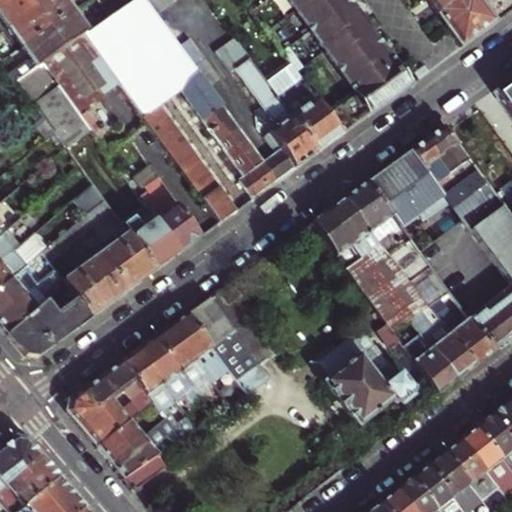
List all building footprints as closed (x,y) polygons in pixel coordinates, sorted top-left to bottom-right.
[(20,0),(0,0),(0,21),(3,26),(27,9),(20,0)] [(20,0),(27,9),(38,0),(20,0)] [(58,0),(38,0),(27,9),(41,29),(66,11),(59,1),(58,0)] [(136,116),(153,103),(176,86),(194,74),(172,45),(150,15),(139,0),(127,0),(113,11),(105,16),(97,21),(82,33),(77,36),(112,84),(136,116)] [(139,0),(150,15),(171,0),(139,0)] [(314,0),(300,0),(290,8),(305,29),(325,14),(314,0)] [(314,0),(325,14),(344,0),(314,0)] [(345,0),(344,0),(325,14),(339,34),(359,20),(354,12),(345,0)] [(452,1),(451,0),(424,0),(429,6),(434,13),(452,1)] [(477,0),(453,0),(452,1),(462,15),(479,2),(477,0)] [(511,5),(511,0),(477,0),(479,2),(492,20),(511,5)] [(462,15),(452,1),(434,13),(457,45),(492,20),(479,2),(462,15)] [(91,12),(99,7),(95,2),(87,8),(91,12)] [(102,11),(109,6),(106,2),(99,7),(102,11)] [(105,16),(113,11),(109,6),(102,11),(105,16)] [(94,17),(102,11),(99,7),(91,12),(94,17)] [(27,9),(3,26),(13,40),(18,46),(41,29),(27,9)] [(66,11),(41,29),(57,50),(77,36),(82,33),(75,23),(66,11)] [(105,16),(102,11),(94,17),(97,21),(105,16)] [(305,29),(319,49),(339,34),(325,14),(305,29)] [(359,20),(339,34),(355,55),(374,40),(367,30),(359,20)] [(36,65),(57,50),(41,29),(18,46),(27,59),(33,67),(36,65)] [(355,55),(339,34),(319,49),(335,69),(355,55)] [(57,50),(36,65),(72,113),(112,84),(77,36),(57,50)] [(183,37),(172,45),(194,74),(201,84),(212,76),(183,37)] [(374,40),(355,55),(369,75),(389,60),(383,51),(374,40)] [(313,151),(272,95),(243,55),(227,67),(265,119),(272,119),(276,124),(262,133),(274,150),(259,162),(272,180),(290,167),(313,151)] [(369,75),(355,55),(335,69),(349,89),(369,75)] [(389,60),(369,75),(349,89),(366,112),(390,95),(406,83),(389,60)] [(10,83),(36,118),(48,134),(69,163),(81,155),(67,136),(80,126),(72,113),(36,65),(33,67),(15,80),(10,83)] [(5,67),(0,70),(0,74),(1,76),(8,70),(5,67)] [(11,74),(8,70),(1,76),(4,79),(11,74)] [(0,90),(8,85),(4,79),(1,76),(0,74),(0,119),(13,137),(25,127),(0,93),(0,90)] [(15,80),(11,74),(4,79),(8,85),(10,83),(15,80)] [(176,86),(242,175),(236,178),(250,197),(272,180),(259,162),(201,84),(194,74),(176,86)] [(511,74),(499,84),(488,93),(511,125),(511,74)] [(286,85),(272,95),(313,151),(329,139),(341,130),(324,108),(313,94),(300,104),(286,85)] [(324,108),(341,130),(366,112),(349,89),(324,108)] [(167,158),(185,145),(153,103),(136,116),(167,158)] [(424,139),(446,171),(452,178),(456,183),(471,172),(439,128),(433,133),(424,139)] [(416,145),(408,151),(431,182),(446,171),(424,139),(416,145)] [(215,222),(233,209),(185,145),(167,158),(215,222)] [(403,155),(394,161),(417,192),(431,182),(408,151),(403,155)] [(388,166),(380,172),(403,202),(417,192),(394,161),(388,166)] [(374,176),(364,183),(387,214),(403,202),(380,172),(374,176)] [(426,205),(412,215),(396,226),(400,231),(406,240),(411,247),(458,213),(468,226),(496,206),(491,198),(488,195),(471,172),(456,183),(440,195),(426,205)] [(456,183),(452,178),(436,189),(440,195),(456,183)] [(431,182),(417,192),(422,200),(426,205),(440,195),(436,189),(431,182)] [(87,188),(93,196),(100,191),(94,183),(87,188)] [(355,190),(341,200),(373,245),(384,237),(387,241),(400,231),(396,226),(393,221),(387,214),(364,183),(355,190)] [(131,195),(138,205),(149,196),(142,187),(131,195)] [(149,196),(138,205),(173,253),(184,245),(193,238),(157,190),(149,196)] [(401,283),(383,258),(373,245),(341,200),(334,206),(325,212),(347,243),(357,256),(347,263),(350,268),(344,273),(368,306),(401,283)] [(426,205),(422,200),(408,210),(412,215),(426,205)] [(103,210),(97,201),(41,249),(37,252),(43,261),(103,210)] [(106,214),(125,239),(148,271),(160,262),(173,253),(138,205),(120,218),(113,209),(106,214)] [(466,228),(464,225),(457,230),(456,236),(498,293),(464,318),(489,353),(511,335),(511,227),(502,215),(496,206),(468,226),(466,228)] [(412,215),(408,210),(393,221),(396,226),(412,215)] [(331,255),(347,243),(325,212),(319,216),(309,224),(331,255)] [(0,245),(7,253),(14,246),(1,231),(0,231),(0,245)] [(41,249),(29,234),(14,246),(7,253),(19,268),(37,252),(41,249)] [(148,271),(125,239),(61,285),(71,298),(85,317),(121,291),(148,271)] [(383,327),(389,334),(407,321),(445,293),(411,247),(406,240),(383,258),(401,283),(368,306),(383,327)] [(0,284),(19,268),(7,253),(0,258),(0,284)] [(350,268),(347,263),(340,268),(344,273),(350,268)] [(5,312),(22,298),(22,296),(34,285),(19,268),(0,284),(0,309),(2,308),(5,312)] [(222,287),(213,294),(222,307),(237,297),(227,283),(222,287)] [(35,312),(22,298),(5,312),(2,308),(0,309),(0,335),(3,339),(35,312)] [(49,314),(42,305),(35,312),(3,339),(17,356),(31,357),(57,338),(85,317),(71,298),(49,314)] [(230,332),(205,300),(183,316),(208,348),(230,332)] [(489,353),(464,318),(453,327),(439,308),(431,314),(445,333),(471,368),(482,359),(489,353)] [(208,348),(183,316),(175,322),(167,327),(191,361),(208,348)] [(413,328),(427,348),(452,382),(462,375),(471,368),(445,333),(435,341),(421,322),(413,328)] [(160,332),(151,339),(184,385),(200,373),(199,371),(191,361),(167,327),(160,332)] [(323,378),(318,382),(328,395),(352,428),(386,403),(395,405),(408,395),(408,388),(399,376),(394,376),(391,378),(377,359),(397,346),(394,342),(389,334),(383,327),(363,341),(357,333),(313,364),(323,378)] [(208,348),(216,359),(231,380),(254,363),(236,340),(230,332),(208,348)] [(394,342),(397,346),(434,397),(445,388),(452,382),(427,348),(416,356),(402,337),(394,342)] [(184,385),(151,339),(144,344),(135,351),(169,396),(184,385)] [(199,371),(216,359),(208,348),(191,361),(199,371)] [(125,358),(116,365),(139,396),(145,404),(153,415),(172,400),(169,396),(135,351),(125,358)] [(323,378),(313,364),(307,357),(303,360),(318,382),(323,378)] [(108,370),(64,402),(61,415),(75,431),(90,449),(117,427),(101,405),(108,399),(116,410),(121,406),(126,412),(122,415),(126,420),(145,404),(139,396),(116,365),(108,370)] [(225,406),(228,403),(225,397),(220,400),(225,406)] [(511,397),(503,405),(511,415),(511,397)] [(225,406),(220,400),(216,404),(220,409),(225,406)] [(497,410),(487,418),(511,450),(511,415),(503,405),(497,410)] [(158,421),(154,416),(149,420),(153,425),(158,421)] [(511,450),(487,418),(480,423),(470,431),(507,479),(511,474),(511,450)] [(192,428),(197,425),(192,420),(188,423),(192,428)] [(158,421),(153,425),(157,431),(162,427),(158,421)] [(97,457),(103,464),(136,439),(123,422),(117,427),(90,449),(97,457)] [(192,428),(188,423),(184,426),(188,431),(192,428)] [(507,479),(470,431),(464,436),(455,443),(482,478),(492,470),(500,480),(502,483),(507,479)] [(136,439),(103,464),(111,474),(117,480),(148,459),(151,457),(136,439)] [(0,493),(2,492),(37,463),(28,453),(20,444),(9,443),(0,449),(0,493)] [(482,478),(455,443),(447,449),(439,456),(466,490),(472,486),(483,500),(493,492),(490,488),(482,478)] [(466,490),(439,456),(432,461),(423,468),(450,503),(461,494),(472,508),(477,504),(466,490)] [(148,459),(117,480),(128,493),(159,472),(148,459)] [(2,492),(20,511),(55,483),(47,474),(37,463),(2,492)] [(456,511),(450,503),(423,468),(417,473),(408,480),(432,511),(456,511)] [(492,470),(482,478),(490,488),(500,480),(492,470)] [(432,511),(408,480),(401,486),(391,494),(405,511),(432,511)] [(77,511),(78,511),(67,497),(55,483),(20,511),(19,511),(77,511)] [(405,511),(391,494),(385,499),(376,507),(379,511),(405,511)]
